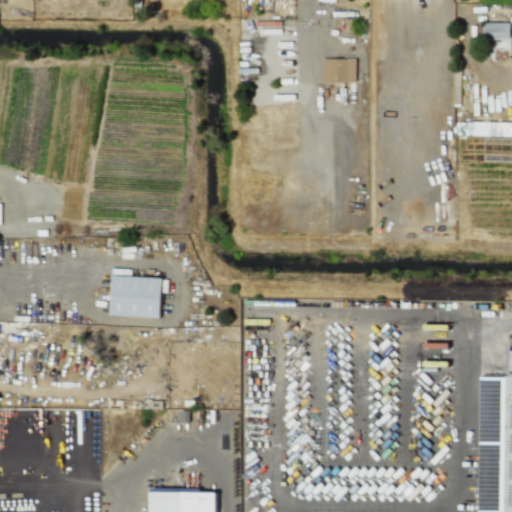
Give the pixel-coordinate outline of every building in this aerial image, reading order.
[(488,40),(488,58),(510,57),(509,21),(482,22),(483,40),(488,40)] [(355,58),(321,58),(321,81),(355,82),(355,58)] [(511,122),(459,121),(459,134),(511,135),(511,122)] [(399,233),(399,215),(373,215),(373,234),(399,233)] [(160,317),(161,277),(112,276),(110,315),(160,317)] [(149,511),(215,511),(216,489),(150,488),(149,511)]
